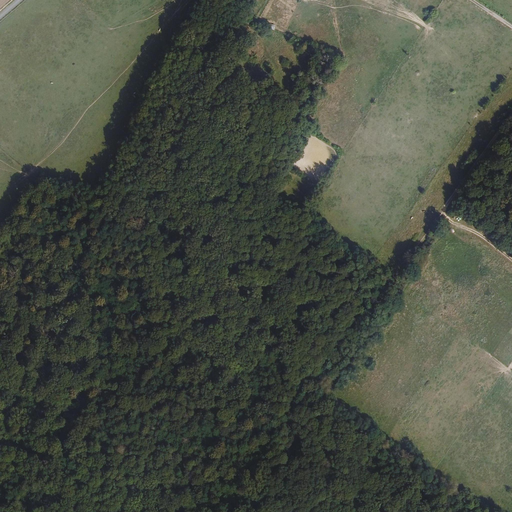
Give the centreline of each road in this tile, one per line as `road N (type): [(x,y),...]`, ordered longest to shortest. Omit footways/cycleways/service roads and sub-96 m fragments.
road 1 (track): [(511,109),(305,394)]
road 2 (track): [(305,394),(468,511)]
